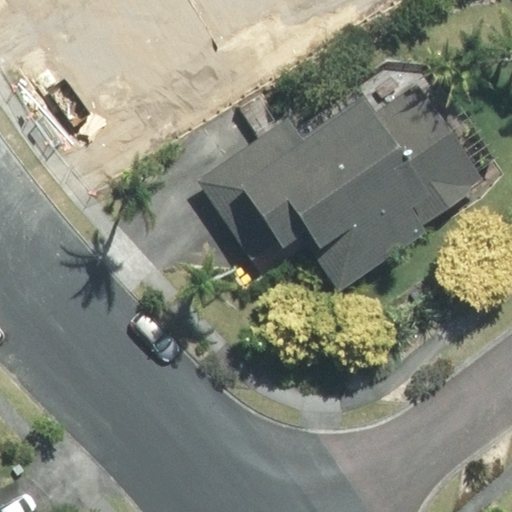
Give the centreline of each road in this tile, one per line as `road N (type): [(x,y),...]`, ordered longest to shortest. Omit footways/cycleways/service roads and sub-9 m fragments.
road 1 (residential): [(0,261),(116,420),(235,511)]
road 2 (residential): [(511,375),(255,511)]
